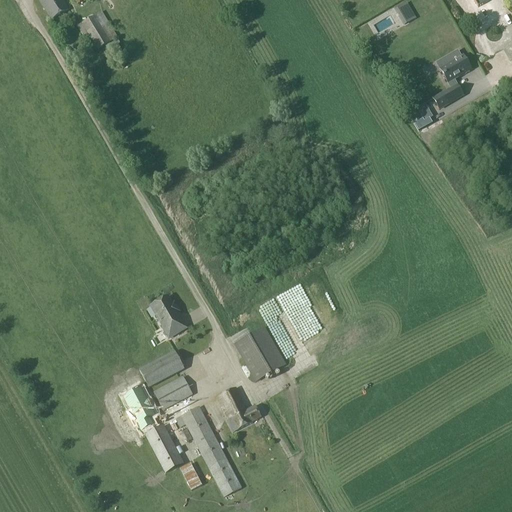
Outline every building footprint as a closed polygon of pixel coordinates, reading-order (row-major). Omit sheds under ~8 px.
[(62,0),(39,0),(51,20),(68,10),(62,0)] [(117,38),(102,12),(77,26),(83,37),(88,34),(97,50),(117,38)] [(382,65),(428,45),(424,35),(449,24),(445,15),(382,44),(386,51),(377,55),(382,65)] [(118,40),(106,47),(116,69),(131,62),(125,50),(122,52),(118,46),(120,45),(118,40)] [(433,100),(439,110),(455,101),(452,97),(460,93),(462,96),(463,96),(454,81),(471,71),(463,57),(461,58),(458,52),(447,58),(450,64),(440,70),(451,89),(433,100)] [(164,329),(169,339),(185,330),(179,320),(178,314),(177,313),(180,312),(174,303),(172,304),(168,297),(153,306),(159,315),(157,316),(164,329)] [(309,352),(321,347),(306,316),(294,321),(304,343),(298,346),(301,351),(307,348),(309,352)] [(234,345),(256,384),(286,366),(265,329),(234,345)] [(175,352),(139,370),(149,389),(184,370),(175,352)] [(211,386),(223,372),(211,361),(199,375),(211,386)] [(154,393),(158,401),(162,410),(163,412),(193,396),(183,377),(154,393)] [(227,422),(233,434),(253,424),(252,422),(260,418),(255,407),(247,411),(236,389),(217,398),(228,421),(227,422)] [(139,390),(123,399),(130,412),(132,411),(139,424),(137,425),(141,433),(152,427),(148,420),(152,418),(148,410),(150,409),(139,390)] [(186,426),(223,499),(242,489),(199,408),(176,420),(180,429),(186,426)] [(164,427),(145,437),(165,474),(184,464),(164,427)]
